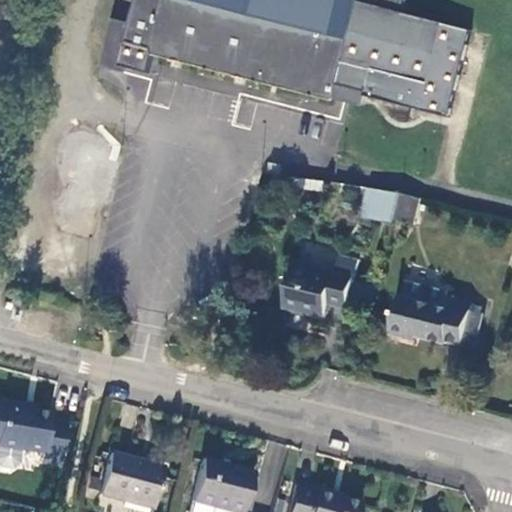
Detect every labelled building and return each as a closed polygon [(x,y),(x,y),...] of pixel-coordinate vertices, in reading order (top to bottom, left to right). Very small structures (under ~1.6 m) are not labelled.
[(161,56),(339,103),(343,88),(374,96),(373,100),(455,122),(478,36),(413,19),(417,2),(408,0),(145,0),(128,65),(157,72),(161,56)] [(413,223),(416,195),(362,188),(358,217),(413,223)] [(357,283),(359,279),(349,278),(340,274),(338,282),(300,272),(288,315),(328,326),(332,310),(349,315),(357,283)] [(394,342),(397,343),(416,348),(417,342),(450,350),(451,346),(467,351),(477,312),(478,309),(450,302),(452,296),(411,285),(407,301),(405,300),(394,342)] [(0,448),(36,455),(35,463),(51,466),(59,424),(41,421),(42,417),(15,412),(15,408),(0,404),(0,448)] [(153,511),(163,472),(110,459),(100,500),(146,511),(153,511)] [(243,511),(252,478),(204,466),(192,511),(196,511),(243,511)] [(356,511),(357,511),(331,504),(332,499),(316,494),(315,500),(296,494),(291,511),(356,511)]
